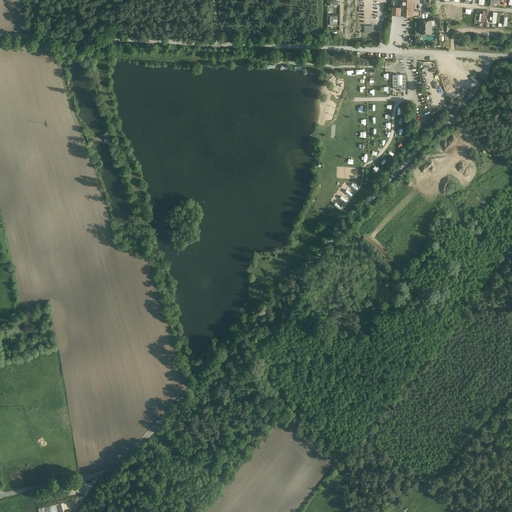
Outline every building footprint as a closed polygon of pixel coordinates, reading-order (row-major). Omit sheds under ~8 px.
[(412,0),(400,0),(400,6),(399,14),(412,15),(412,0)] [(391,14),(399,14),(400,6),(391,6),(391,14)] [(483,11),(483,14),(480,13),(479,21),(485,22),(487,12),(483,11)] [(330,25),(333,25),(334,21),(338,21),(338,15),(330,15),(330,25)] [(349,22),(352,22),(352,25),(355,25),(355,15),(347,15),(347,18),(349,19),(349,22)] [(431,20),(419,20),(419,33),(431,32),(431,20)] [(406,75),(393,75),(393,88),(406,88),(406,75)]
